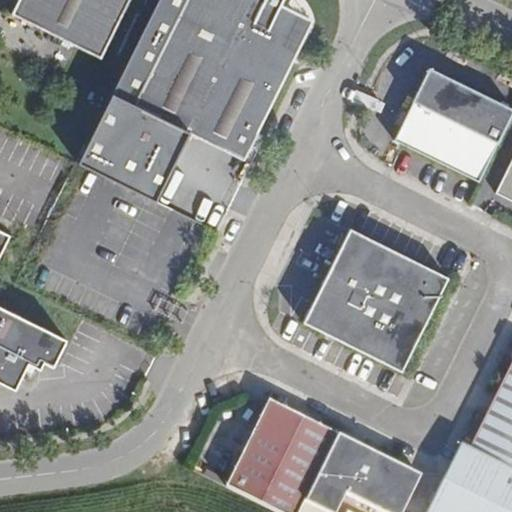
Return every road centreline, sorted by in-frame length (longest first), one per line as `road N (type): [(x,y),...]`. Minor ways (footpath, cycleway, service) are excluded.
road 1 (unclassified): [(214,331),(428,438),(511,264)]
road 2 (unclassified): [(0,474),(85,468),(135,449),(174,409),(214,331)]
road 3 (unclassified): [(511,262),(302,160)]
road 4 (unclassified): [(214,331),(302,160)]
road 5 (unclassified): [(302,160),(377,0)]
